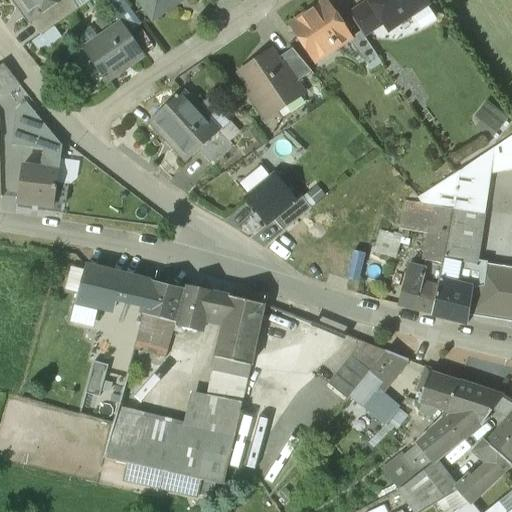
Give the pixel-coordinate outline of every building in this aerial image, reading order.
[(10,0),(13,3),(20,2),(28,14),(23,18),(29,26),(31,24),(65,0),(10,0)] [(70,0),(65,0),(31,24),(40,37),(78,11),(70,0)] [(70,0),(78,11),(93,0),(70,0)] [(103,0),(111,12),(124,3),(121,0),(103,0)] [(138,0),(153,21),(184,0),(138,0)] [(367,0),(384,24),(389,32),(397,26),(399,17),(407,19),(427,5),(423,0),(367,0)] [(325,2),(290,26),(299,39),(305,41),(316,57),(331,47),(334,51),(349,41),(350,40),(336,18),(333,18),(329,11),(329,8),(325,2)] [(369,2),(349,15),(360,33),(364,38),(384,24),(369,2)] [(141,26),(124,3),(111,12),(121,25),(128,35),(141,26)] [(427,5),(407,19),(415,31),(435,17),(427,5)] [(121,25),(83,51),(105,82),(143,58),(128,35),(121,25)] [(364,38),(360,33),(350,40),(349,41),(366,65),(377,58),(364,38)] [(311,73),(292,50),(277,60),(282,68),(284,66),(296,84),(311,73)] [(277,60),(276,61),(272,54),(240,76),(252,94),(249,96),(266,120),(279,110),(280,103),(300,90),(296,84),(284,66),(282,68),(277,60)] [(2,66),(0,67),(0,100),(20,87),(2,66)] [(198,110),(182,93),(176,98),(175,98),(173,100),(173,101),(147,124),(160,138),(163,135),(172,145),(169,148),(184,164),(196,153),(219,133),(198,110)] [(475,118),(499,139),(511,123),(511,116),(492,99),(475,118)] [(219,133),(229,144),(240,134),(231,123),(229,124),(208,101),(198,110),(219,133)] [(48,130),(26,105),(16,113),(12,146),(46,151),(48,130)] [(46,151),(45,170),(21,167),(17,201),(52,205),(53,203),(64,205),(67,187),(55,185),(61,147),(48,130),(46,151)] [(219,133),(196,153),(211,169),(233,149),(229,144),(219,133)] [(511,137),(463,170),(490,174),(511,170),(511,137)] [(437,189),(411,158),(394,171),(423,206),(432,207),(437,189)] [(349,174),(362,186),(373,175),(359,162),(349,174)] [(476,266),(477,261),(490,174),(463,170),(457,175),(455,189),(452,210),(443,259),(461,262),(460,263),(461,263),(476,266)] [(274,177),(246,200),(266,225),(273,220),(295,202),(294,201),(274,177)] [(455,189),(438,190),(437,189),(432,207),(452,210),(455,189)] [(295,202),(273,220),(283,233),(311,210),(300,196),(294,201),(295,202)] [(423,206),(406,204),(398,238),(402,239),(408,242),(410,232),(429,234),(424,263),(442,265),(443,259),(452,210),(423,206)] [(396,261),(402,239),(398,238),(380,233),(373,254),(396,261)] [(461,262),(443,259),(440,278),(439,281),(456,285),(461,263),(460,263),(461,262)] [(476,266),(461,263),(456,285),(472,288),(472,290),(483,287),(486,268),(487,263),(477,261),(476,266)] [(442,265),(424,263),(423,269),(420,285),(437,289),(439,281),(440,278),(442,265)] [(409,265),(404,284),(420,288),(420,285),(423,269),(409,265)] [(143,308),(151,280),(85,266),(74,303),(97,309),(113,312),(116,300),(143,308)] [(511,272),(486,268),(483,287),(472,290),(469,314),(492,317),(511,320),(511,272)] [(185,288),(151,280),(143,308),(142,313),(175,322),(185,288)] [(456,285),(439,281),(437,289),(431,316),(467,326),(468,314),(469,314),(472,290),(472,288),(456,285)] [(437,289),(420,285),(420,288),(404,284),(397,307),(431,316),(437,289)] [(210,291),(185,285),(185,288),(175,322),(202,329),(204,319),(210,291)] [(228,295),(210,291),(204,319),(222,324),(228,295)] [(215,356),(216,356),(250,364),(263,303),(228,295),(222,324),(215,356)] [(91,332),(97,309),(74,303),(68,326),(91,332)] [(175,322),(142,313),(135,341),(167,350),(175,322)] [(376,362),(357,347),(327,384),(346,399),(376,362)] [(385,352),(368,373),(382,384),(403,359),(385,352)] [(216,356),(208,392),(242,400),(250,364),(216,356)] [(127,370),(93,361),(85,393),(119,402),(127,370)] [(458,383),(429,374),(431,369),(425,367),(416,390),(418,393),(417,395),(420,396),(417,403),(422,405),(437,410),(447,413),(458,383)] [(368,373),(358,385),(372,396),(382,384),(368,373)] [(448,413),(416,446),(433,465),(436,462),(482,425),(501,398),(458,383),(447,413),(448,413)] [(372,396),(358,385),(349,397),(362,408),(372,396)] [(190,388),(182,428),(233,440),(242,400),(208,392),(190,388)] [(116,412),(119,402),(85,393),(79,415),(112,425),(116,412)] [(381,393),(366,411),(389,430),(400,409),(381,393)] [(437,410),(422,405),(420,415),(432,419),(437,410)] [(116,412),(112,425),(104,458),(126,463),(199,481),(223,486),(233,440),(182,428),(116,412)] [(511,415),(498,435),(511,447),(511,415)] [(511,472),(511,447),(498,435),(492,443),(489,440),(477,451),(489,465),(458,494),(467,505),(472,502),(511,473),(511,472)] [(433,465),(416,446),(408,456),(424,473),(433,465)] [(408,456),(404,460),(402,457),(383,472),(401,492),(424,473),(408,456)] [(457,492),(436,462),(433,465),(424,473),(401,492),(400,493),(413,511),(423,511),(438,503),(457,492)] [(199,481),(126,463),(123,477),(196,494),(199,481)] [(457,492),(438,503),(442,511),(457,511),(467,505),(458,494),(457,492)] [(257,504),(263,511),(276,511),(266,497),(257,504)] [(467,505),(457,511),(511,511),(511,506),(504,511),(479,511),(472,502),(467,505)]
